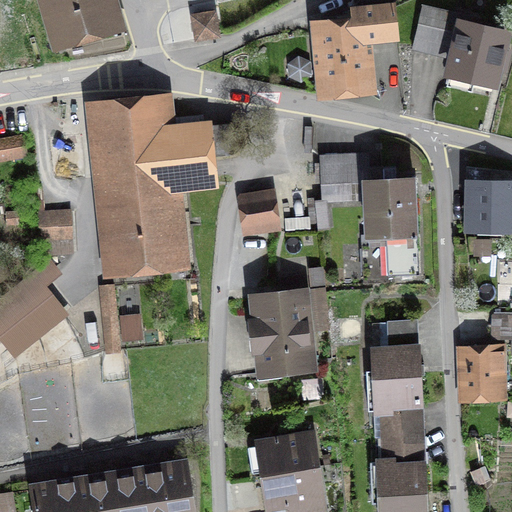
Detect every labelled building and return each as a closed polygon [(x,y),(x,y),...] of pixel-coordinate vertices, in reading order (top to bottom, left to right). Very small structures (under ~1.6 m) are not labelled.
[(121,0),(43,0),(58,53),(130,33),(121,0)] [(324,104),(381,99),(377,47),(403,45),(400,6),(357,10),(358,21),(317,24),(324,104)] [(463,19),(425,10),(414,53),(452,63),(463,19)] [(194,19),(198,44),(223,40),(218,15),(194,19)] [(503,91),(511,56),(511,34),(468,22),(453,77),(503,91)] [(176,97),(90,105),(107,280),(193,272),(186,195),(222,191),(216,125),(180,128),(176,97)] [(25,139),(0,143),(0,165),(29,160),(25,139)] [(511,183),(470,181),(467,235),(511,236),(511,183)] [(422,182),(370,183),(371,239),(423,238),(422,182)] [(285,230),(282,200),(245,204),(249,235),(285,230)] [(72,214),(42,216),(44,244),(74,241),(72,214)] [(0,339),(18,361),(70,319),(33,275),(0,302),(0,339)] [(116,289),(101,291),(108,357),(123,355),(116,289)] [(319,293),(250,299),(257,380),(326,373),(319,293)] [(142,319),(123,320),(125,344),(144,342),(142,319)] [(426,344),(376,347),(380,409),(429,406),(426,344)] [(510,400),(507,344),(461,347),(464,402),(510,400)] [(256,441),(261,481),(325,472),(320,432),(256,441)] [(89,477),(94,511),(200,511),(192,460),(89,477)] [(435,511),(433,460),(381,462),(383,511),(435,511)] [(330,511),(325,472),(261,481),(265,511),(330,511)] [(40,511),(94,511),(89,477),(36,485),(40,511)] [(17,511),(15,495),(0,497),(0,511),(17,511)]
